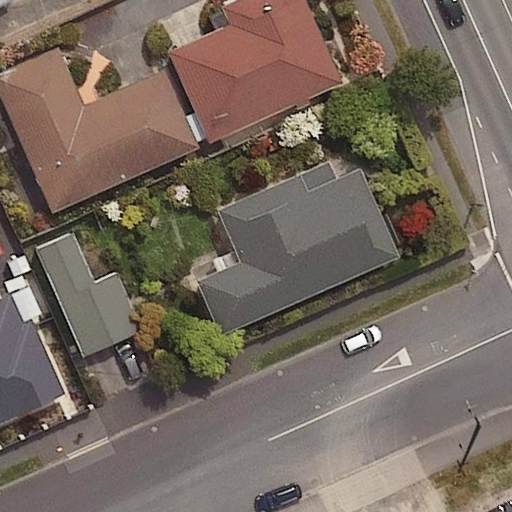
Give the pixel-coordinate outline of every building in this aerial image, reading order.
[(333,76),(299,0),(215,0),(213,1),(222,19),(164,45),(203,134),(333,76)] [(75,100),(51,44),(0,66),(0,106),(43,205),(188,142),(155,65),(75,100)] [(351,161),(324,173),(317,156),(213,201),(235,253),(190,273),(213,326),(389,249),(351,161)] [(85,270),(68,229),(35,243),(78,348),(135,325),(109,260),(85,270)] [(77,386),(29,274),(0,286),(0,304),(3,312),(0,313),(0,338),(13,332),(43,401),(77,386)]
